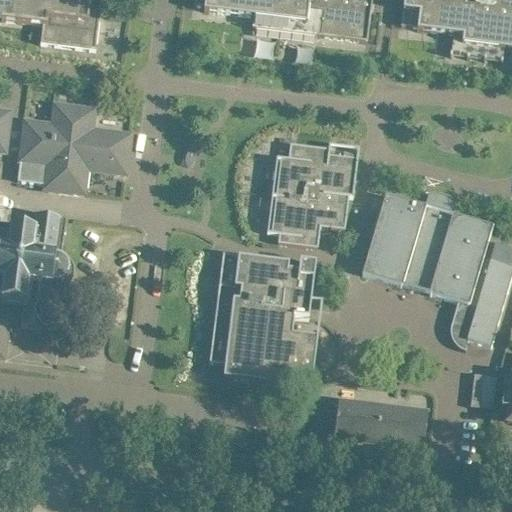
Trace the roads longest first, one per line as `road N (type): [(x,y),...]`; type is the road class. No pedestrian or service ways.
road 1 (tertiary): [(357,511),(0,466)]
road 2 (unclassified): [(155,86),(380,113)]
road 3 (unclassified): [(380,113),(377,146),(386,161),(412,175),(511,189)]
road 4 (unclassified): [(155,86),(0,66)]
road 5 (unclassified): [(380,113),(401,92),(511,106)]
